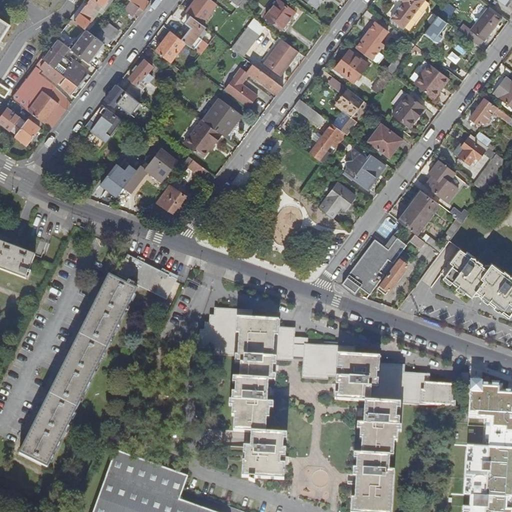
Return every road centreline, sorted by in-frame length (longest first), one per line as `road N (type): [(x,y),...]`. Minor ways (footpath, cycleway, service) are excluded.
road 1 (residential): [(511,35),(315,293)]
road 2 (residential): [(181,243),(361,0)]
road 3 (residential): [(26,182),(167,0)]
road 4 (residential): [(315,293),(511,363)]
road 5 (residential): [(26,182),(181,243)]
road 6 (residential): [(181,243),(315,293)]
